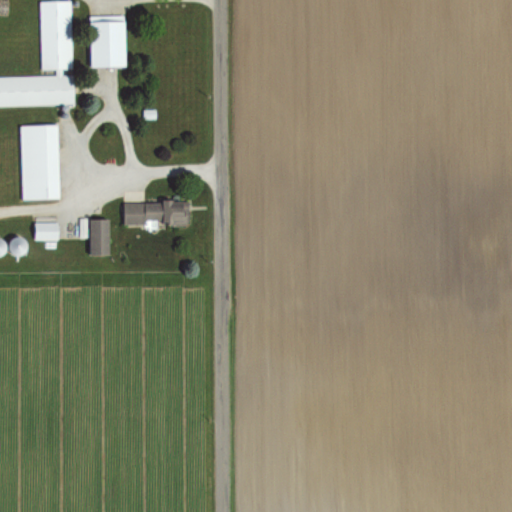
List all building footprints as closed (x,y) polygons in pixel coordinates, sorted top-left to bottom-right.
[(0,106),(75,105),(74,72),(72,1),(41,2),(43,70),(58,70),(58,77),(0,78),(0,106)] [(88,66),(118,66),(118,35),(88,35),(88,66)] [(22,125),(23,199),(61,199),(60,124),(22,125)] [(125,202),(126,225),(190,224),(190,200),(125,202)] [(112,218),(91,218),(91,254),(112,254),(112,218)] [(60,222),(36,222),(36,240),(60,240),(60,222)] [(470,229),(470,247),(504,247),(504,229),(470,229)] [(0,256),(9,248),(0,236),(0,256)] [(28,238),(13,238),(13,254),(28,254),(28,238)]
